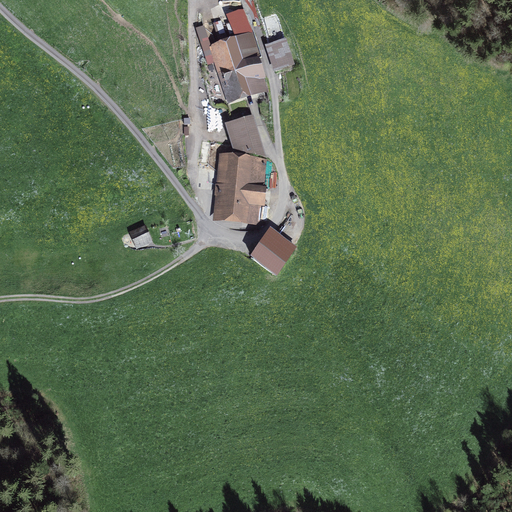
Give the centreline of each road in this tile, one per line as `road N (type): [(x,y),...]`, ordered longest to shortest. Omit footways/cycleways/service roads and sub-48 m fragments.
road 1 (track): [(213,228),(188,255),(108,295),(0,299)]
road 2 (track): [(192,0),(194,171),(206,223)]
road 3 (track): [(248,0),(274,93),(280,167)]
road 4 (track): [(368,0),(511,77)]
